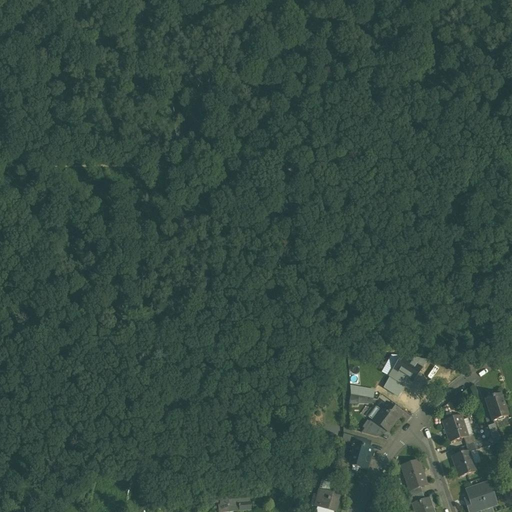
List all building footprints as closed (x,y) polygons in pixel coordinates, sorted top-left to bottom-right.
[(425,363),(404,359),(399,367),(398,366),(397,366),(397,367),(396,368),(394,367),(392,370),(394,371),(409,380),(412,382),(425,363)] [(394,371),(390,378),(404,387),(409,380),(394,371)] [(501,395),(485,400),(492,422),(508,417),(501,395)] [(360,398),(349,396),(350,402),(358,404),(360,398)] [(401,415),(386,404),(381,411),(380,411),(373,421),(373,422),(382,429),(387,432),(401,415)] [(460,416),(443,423),(451,444),(464,439),(468,438),(467,437),(460,416)] [(371,420),(361,434),(376,438),(382,429),(373,422),(373,421),(371,420)] [(498,438),(494,425),(488,427),(491,438),(492,440),(498,438)] [(475,435),(467,437),(468,438),(464,439),(466,446),(477,442),(475,435)] [(371,442),(354,438),(352,444),(369,448),(371,442)] [(492,440),(491,438),(477,442),(480,451),(494,446),(492,440)] [(477,442),(466,446),(468,453),(470,452),(470,454),(480,451),(477,442)] [(369,448),(352,444),(350,453),(352,457),(350,464),(352,467),(366,470),(368,464),(369,459),(372,449),(369,448)] [(468,453),(454,457),(460,477),(476,471),(470,454),(470,452),(468,453)] [(418,462),(401,467),(409,490),(409,491),(421,487),(426,486),(418,462)] [(490,482),(466,490),(470,503),(466,504),(468,511),(474,511),(480,510),(492,506),(488,494),(493,492),(490,482)] [(421,487),(409,491),(409,490),(405,491),(408,498),(422,493),(421,487)] [(334,511),(339,496),(321,491),(317,508),(331,511),(334,511)] [(422,493),(408,498),(409,502),(424,498),(422,493)] [(425,500),(424,498),(409,502),(410,505),(413,504),(415,511),(433,511),(429,498),(425,500)] [(218,511),(229,511),(230,511),(228,499),(219,500),(220,505),(218,505),(218,511)] [(242,503),(239,503),(240,511),(251,510),(250,502),(242,503)] [(239,503),(229,504),(230,511),(240,511),(239,503)]
